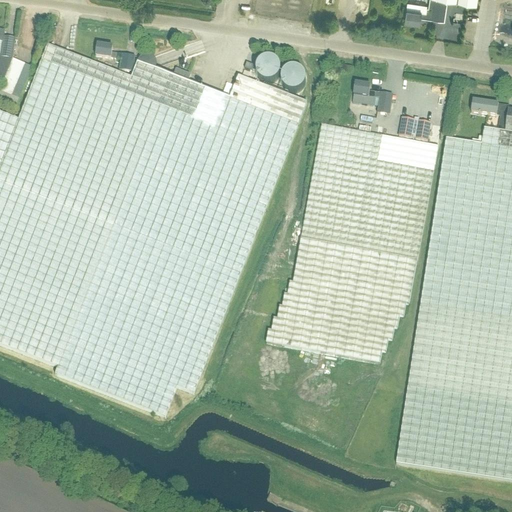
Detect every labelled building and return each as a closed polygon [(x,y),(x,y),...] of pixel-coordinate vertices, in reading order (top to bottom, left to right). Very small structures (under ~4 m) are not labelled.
[(406,9),(405,21),(420,24),(421,17),(444,21),(447,1),(457,2),(469,4),(475,5),(477,5),(477,0),(428,0),(427,7),(426,7),(425,12),(407,10),(406,9)] [(0,59),(0,79),(5,82),(13,61),(16,40),(3,39),(4,32),(0,31),(0,58),(0,59)] [(0,115),(0,347),(58,370),(55,377),(166,420),(177,390),(194,397),(298,127),(307,105),(239,79),(230,101),(229,100),(206,91),(188,84),(173,78),(171,78),(156,72),(157,70),(156,69),(153,58),(139,63),(132,80),(63,53),(66,46),(49,39),(46,47),(39,64),(17,122),(0,115)] [(132,73),(135,58),(112,54),(113,49),(98,46),(96,58),(111,60),(122,61),(120,71),(132,73)] [(13,61),(5,82),(1,93),(13,98),(26,66),(13,61)] [(245,70),(252,73),(255,68),(247,65),(245,70)] [(173,78),(188,84),(191,77),(190,76),(177,71),(176,71),(173,78)] [(376,115),(380,115),(389,117),(392,96),(370,93),(370,87),(355,85),(354,97),(368,99),(368,98),(374,99),(379,100),(376,115)] [(497,133),(511,135),(511,111),(508,111),(509,108),(473,103),(471,115),(478,116),(478,117),(480,117),(480,116),(496,118),(496,117),(500,117),(497,133)] [(374,131),(375,117),(365,117),(364,130),(374,131)] [(402,120),(399,138),(428,143),(431,125),(402,120)] [(236,341),(224,405),(350,428),(353,413),(360,414),(369,366),(379,368),(381,355),(386,356),(388,343),(391,344),(394,331),(396,332),(399,319),(403,320),(405,307),(408,308),(408,305),(416,264),(437,148),(416,144),(375,136),(321,126),(320,132),(307,204),(304,221),(293,284),(291,284),(288,296),(285,296),(283,308),(280,308),(278,320),(275,320),(272,332),(269,332),(266,347),(236,341)] [(511,135),(497,133),(484,131),(481,146),(446,141),(396,466),(511,483),(511,135)]
